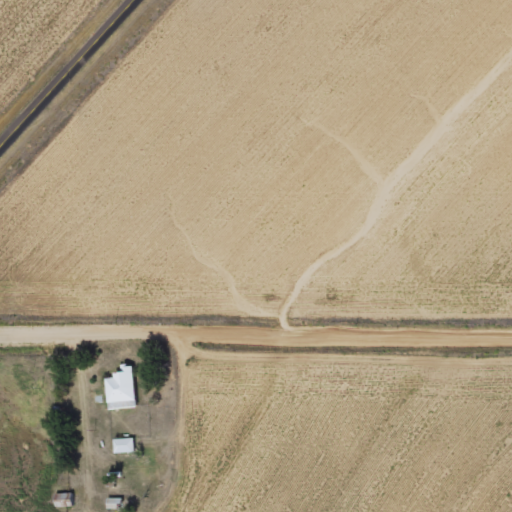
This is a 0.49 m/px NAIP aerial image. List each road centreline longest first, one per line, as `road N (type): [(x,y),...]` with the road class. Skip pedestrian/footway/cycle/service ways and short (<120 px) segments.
road 1 (residential): [(511,335),(0,333)]
road 2 (secondary): [(0,153),(138,0)]
